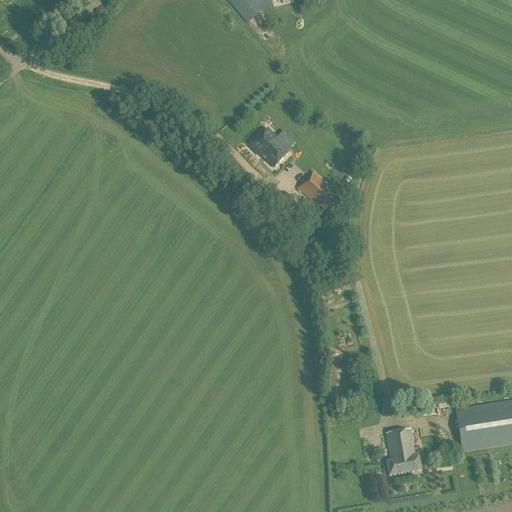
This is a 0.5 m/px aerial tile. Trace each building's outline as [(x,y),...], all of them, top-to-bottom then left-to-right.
[(227,0),(247,24),(259,14),(247,0),(227,0)] [(274,168),(289,152),(276,140),(277,139),(267,130),(250,148),(260,157),(261,156),(274,168)] [(338,195),(312,172),(307,178),(308,179),(304,184),(303,182),(297,188),(322,212),(338,195)] [(466,453),(511,445),(511,400),(459,410),(466,453)] [(440,448),(434,425),(422,428),(428,452),(440,448)] [(413,429),(385,434),(390,462),(387,463),(389,477),(421,471),(418,458),(413,429)] [(336,433),(336,459),(372,459),(372,440),(354,441),(354,432),(336,433)]
